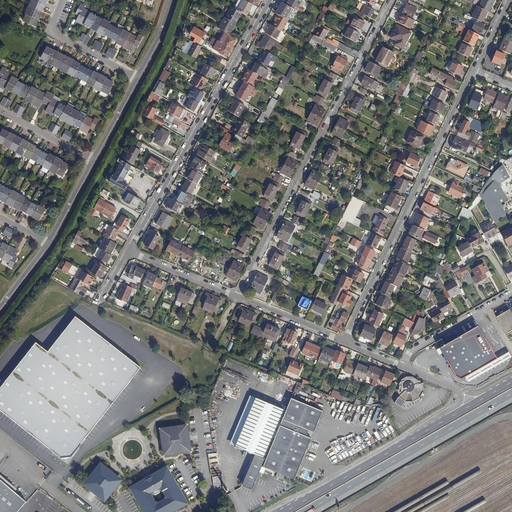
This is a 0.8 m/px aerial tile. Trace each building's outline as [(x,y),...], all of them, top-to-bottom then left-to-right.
[(32,0),(31,0),(29,6),(42,12),(45,5),(32,0)] [(243,0),(238,9),(242,12),(247,15),(253,4),(245,0),(243,0)] [(287,0),(286,0),(284,3),(292,7),(296,10),(302,0),(288,0),(287,0)] [(419,5),(410,0),(409,0),(407,3),(402,13),(412,19),(419,5)] [(482,0),(479,6),(488,11),(490,12),(491,12),(493,9),(491,8),(494,0),(482,0)] [(276,13),(278,14),(286,19),(292,7),(284,3),(282,2),(276,13)] [(352,12),(358,15),(364,18),(366,15),(370,17),(374,9),(365,5),(359,2),(356,7),(361,9),(360,11),(354,7),(352,12)] [(84,25),(84,24),(90,12),(91,12),(84,8),(86,5),(82,3),(77,12),(80,14),(77,21),(84,25)] [(42,12),(29,6),(28,6),(25,13),(27,13),(38,19),(39,19),(42,12)] [(242,12),(238,9),(232,6),(225,17),(236,23),(242,12)] [(485,17),(488,11),(479,6),(477,6),(472,17),(483,22),(485,17)] [(91,28),(97,16),(90,12),(84,24),(91,28)] [(35,26),(38,19),(27,13),(23,21),(35,26)] [(194,15),(191,13),(183,36),(185,37),(186,34),(187,35),(194,15)] [(273,26),(281,30),(282,31),(288,20),(286,19),(278,14),(275,20),(276,21),(273,26)] [(318,22),(320,23),(321,21),(326,22),(327,16),(320,14),(318,22)] [(397,23),(412,29),(416,21),(401,14),(397,23)] [(97,16),(91,28),(97,32),(104,20),(97,16)] [(218,28),(220,28),(225,32),(230,34),(236,23),(225,17),(218,28)] [(365,22),(355,17),(350,25),(361,30),(365,22)] [(103,36),(104,34),(110,24),(111,22),(104,19),(104,20),(97,32),(103,36)] [(486,25),(476,20),(472,29),(481,34),(486,25)] [(313,34),(323,39),(329,28),(319,23),(313,34)] [(117,28),(110,24),(104,34),(111,38),(117,28)] [(118,41),(123,31),(124,27),(119,25),(117,28),(111,38),(118,41)] [(281,30),(273,26),(271,25),(266,33),(276,39),(281,30)] [(412,33),(397,25),(390,37),(396,41),(395,44),(403,49),(412,33)] [(360,34),(349,28),(344,36),(355,42),(360,34)] [(123,31),(118,41),(117,43),(123,47),(130,33),(124,30),(123,31)] [(485,37),(469,30),(463,41),(474,46),(478,39),(483,41),(485,37)] [(223,55),(222,58),(222,59),(228,62),(230,58),(226,56),(236,40),(229,35),(230,34),(225,32),(220,41),(218,40),(213,49),(215,50),(223,55)] [(130,33),(123,47),(131,51),(135,43),(138,45),(143,37),(139,35),(138,37),(130,33)] [(314,46),(316,41),(321,44),(323,39),(313,34),(308,43),(314,46)] [(282,46),(264,35),(260,43),(259,42),(256,46),(268,52),(273,45),(280,49),(282,46)] [(326,41),(337,47),(350,54),(353,49),(339,42),(338,45),(336,44),(338,41),(333,39),(332,41),(327,38),(326,41)] [(511,49),(511,40),(505,38),(501,46),(511,51),(511,49)] [(326,41),(323,39),(321,44),(335,51),(337,47),(326,41)] [(203,47),(194,42),(187,54),(196,58),(203,47)] [(473,49),(462,44),(458,52),(469,57),(473,49)] [(47,62),(54,50),(47,46),(41,58),(47,62)] [(379,53),(376,60),(387,66),(394,52),(383,46),(381,50),(379,53)] [(47,62),(54,66),(61,53),(54,49),(54,50),(47,62)] [(424,54),(419,51),(415,59),(420,61),(424,54)] [(505,55),(496,51),(492,62),(501,66),(505,55)] [(61,53),(54,66),(60,69),(67,57),(61,53)] [(222,59),(222,58),(212,53),(210,57),(220,63),(222,59)] [(67,57),(60,69),(60,70),(67,73),(74,60),(67,56),(67,57)] [(341,57),(338,56),(331,69),(338,73),(340,70),(342,71),(348,61),(347,61),(341,57)] [(74,76),(80,65),(80,64),(74,60),(67,73),(74,76)] [(381,67),(370,61),(365,70),(376,76),(381,67)] [(464,67),(453,62),(449,70),(460,75),(464,67)] [(217,70),(206,64),(204,67),(201,72),(212,78),(217,70)] [(256,64),(251,71),(258,75),(264,78),(268,71),(256,64)] [(74,76),(81,79),(86,69),(80,65),(74,76)] [(287,77),(289,78),(293,71),(295,68),(292,66),(286,76),(287,77)] [(0,85),(6,89),(6,88),(12,76),(13,76),(5,72),(7,69),(3,67),(0,73),(0,76),(2,77),(0,80),(0,85)] [(454,78),(433,68),(430,74),(447,82),(445,85),(453,89),(457,82),(453,80),(454,78)] [(86,69),(81,79),(82,80),(80,82),(80,83),(84,85),(85,85),(87,82),(87,83),(93,72),(86,69)] [(258,75),(251,71),(248,69),(242,80),(244,81),(252,86),(258,75)] [(166,70),(160,81),(164,83),(170,73),(166,70)] [(93,72),(87,83),(87,84),(93,87),(100,75),(94,71),(93,72)] [(409,84),(412,86),(416,87),(421,76),(414,73),(410,82),(409,83),(409,84)] [(93,88),(100,91),(106,79),(107,78),(100,74),(100,75),(93,87),(93,88)] [(207,79),(198,74),(192,85),(201,90),(202,87),(205,82),(207,79)] [(19,80),(12,76),(6,88),(12,92),(13,91),(19,80)] [(379,83),(365,76),(361,83),(376,91),(379,83)] [(322,85),(330,89),(334,81),(326,77),(322,85)] [(106,79),(100,91),(98,94),(103,96),(105,96),(106,94),(107,94),(113,83),(106,79)] [(19,95),(25,84),(19,80),(13,91),(19,95)] [(154,92),(155,93),(160,96),(161,96),(164,91),(162,89),(164,83),(160,81),(154,92)] [(244,81),(236,96),(245,101),(253,86),(252,86),(244,81)] [(403,84),(401,88),(405,91),(409,84),(409,83),(405,81),(403,84)] [(26,98),(32,88),(25,84),(19,95),(26,98)] [(410,92),(412,86),(409,84),(405,91),(403,95),(411,99),(413,94),(410,92)] [(326,97),(330,89),(322,85),(318,92),(326,97)] [(25,100),(32,103),(39,90),(32,86),(32,88),(26,98),(25,100)] [(405,91),(401,88),(399,87),(396,92),(399,93),(403,95),(405,91)] [(447,93),(438,88),(433,96),(443,101),(447,93)] [(191,99),(199,103),(203,105),(205,102),(200,100),(202,98),(204,93),(197,89),(191,99)] [(481,91),(477,89),(470,107),(477,110),(483,96),(480,95),(481,91)] [(497,93),(488,89),(484,99),(493,103),(497,93)] [(39,90),(32,103),(39,107),(43,101),(46,102),(51,93),(47,92),(46,94),(39,90)] [(53,115),(54,114),(59,103),(60,102),(54,98),(55,96),(51,93),(46,102),(49,104),(45,111),(53,115)] [(403,95),(399,93),(393,104),(397,106),(403,95)] [(354,102),(362,106),(366,98),(358,94),(354,102)] [(496,117),(500,118),(503,112),(508,98),(499,94),(493,108),(498,110),(496,117)] [(194,111),(199,103),(191,99),(186,96),(184,99),(186,100),(183,105),(194,111)] [(245,106),(235,100),(229,111),(239,116),(245,106)] [(445,105),(434,100),(429,108),(441,114),(445,105)] [(362,106),(354,102),(350,109),(358,114),(362,106)] [(54,114),(60,117),(66,106),(59,103),(54,114)] [(184,109),(173,103),(168,112),(179,118),(184,109)] [(66,122),(73,109),(67,105),(66,106),(60,117),(59,119),(66,122)] [(157,109),(149,105),(143,115),(151,119),(157,109)] [(311,113),(321,118),(325,110),(316,105),(315,106),(311,113)] [(80,112),(73,109),(66,122),(73,126),(73,125),(79,114),(80,112)] [(269,115),(263,111),(259,119),(265,123),(265,122),(269,115)] [(440,116),(431,112),(426,120),(436,125),(440,116)] [(321,118),(311,113),(308,120),(307,120),(312,123),(317,125),(321,118)] [(80,128),(86,117),(85,117),(80,114),(79,114),(73,125),(80,128)] [(87,116),(86,117),(80,128),(79,129),(87,134),(91,127),(94,128),(99,120),(95,118),(94,120),(87,116)] [(308,120),(301,116),(298,122),(302,124),(310,128),(312,123),(307,120),(308,120)] [(236,134),(242,137),(250,123),(240,117),(235,127),(232,132),(236,134)] [(340,118),(336,126),(345,130),(349,123),(340,118)] [(472,122),(466,120),(464,119),(462,123),(460,122),(458,126),(460,127),(458,131),(464,133),(468,126),(470,127),(472,122)] [(473,119),(472,122),(470,127),(476,130),(479,121),(473,119)] [(186,124),(178,120),(176,124),(184,128),(186,124)] [(435,127),(421,121),(417,130),(430,136),(435,127)] [(235,127),(227,122),(224,127),(228,130),(232,132),(235,127)] [(224,127),(221,126),(219,129),(226,133),(219,146),(229,152),(233,144),(228,141),(232,136),(227,133),(228,130),(224,127)] [(345,130),(336,126),(332,133),(342,138),(345,130)] [(170,134),(161,129),(156,138),(154,137),(150,143),(156,146),(158,144),(162,147),(170,134)] [(299,129),(295,137),(303,141),(307,133),(299,129)] [(134,131),(131,137),(135,139),(136,140),(139,134),(134,131)] [(424,137),(412,131),(406,142),(418,148),(424,137)] [(470,135),(478,139),(480,134),(472,131),(470,135)] [(8,132),(8,133),(2,144),(1,145),(8,148),(15,136),(8,132)] [(246,140),(242,137),(236,134),(234,138),(251,148),(253,144),(246,140)] [(387,136),(383,134),(379,143),(383,145),(387,136)] [(458,148),(466,152),(470,144),(464,142),(465,140),(456,135),(450,147),(457,150),(458,148)] [(478,139),(470,135),(468,140),(475,143),(478,139)] [(15,136),(8,148),(15,152),(21,139),(15,136)] [(248,136),(246,140),(253,144),(256,140),(248,136)] [(291,144),(296,147),(299,149),(303,141),(295,137),(291,144)] [(21,139),(15,152),(14,152),(21,156),(28,143),(22,139),(21,139)] [(136,140),(135,139),(125,159),(131,163),(133,163),(140,150),(139,149),(142,143),(138,141),(136,140)] [(28,143),(21,156),(28,159),(28,158),(34,148),(35,147),(28,143)] [(216,152),(203,144),(200,150),(201,151),(206,154),(204,159),(210,162),(212,158),(216,152)] [(331,146),(327,153),(335,158),(339,150),(331,146)] [(34,148),(28,158),(35,162),(41,151),(34,148)] [(41,151),(35,162),(42,166),(48,155),(41,151)] [(335,158),(327,153),(323,161),(331,165),(335,158)] [(421,158),(411,153),(407,162),(416,166),(421,158)] [(48,155),(42,166),(40,169),(40,171),(45,173),(46,173),(48,171),(55,157),(48,154),(48,155)] [(166,161),(157,156),(154,162),(152,165),(150,169),(157,172),(159,168),(161,169),(166,161)] [(55,157),(48,171),(55,174),(55,173),(61,161),(62,161),(55,157)] [(191,166),(194,168),(201,172),(206,163),(196,157),(191,166)] [(288,157),(284,164),(294,169),(298,162),(288,157)] [(123,161),(121,160),(120,162),(121,163),(114,176),(112,176),(109,181),(125,190),(128,185),(122,181),(131,165),(130,165),(123,161)] [(61,161),(55,173),(62,177),(64,172),(66,169),(68,165),(61,161)] [(391,173),(400,177),(405,166),(396,161),(391,173)] [(364,174),(366,175),(369,170),(369,171),(373,164),(369,162),(364,173),(364,174)] [(469,166),(460,162),(458,167),(455,166),(452,171),(464,177),(469,166)] [(294,169),(284,164),(281,172),(290,177),(294,169)] [(479,194),(482,200),(494,221),(495,223),(507,216),(502,206),(506,203),(505,202),(509,201),(501,186),(504,182),(511,178),(503,165),(500,167),(494,173),(491,177),(482,189),(479,194)] [(187,179),(197,184),(203,173),(201,172),(194,168),(187,179)] [(492,173),(482,168),(480,172),(490,177),(492,173)] [(309,177),(318,182),(322,175),(313,170),(309,177)] [(366,175),(364,174),(361,179),(358,186),(356,189),(360,191),(367,175),(366,175)] [(318,182),(309,177),(305,185),(314,190),(318,182)] [(409,181),(400,177),(394,188),(404,193),(409,181)] [(187,179),(181,189),(190,195),(197,184),(187,179)] [(268,188),(276,193),(280,185),(272,181),(268,188)] [(459,183),(454,181),(449,193),(458,198),(463,188),(458,185),(459,183)] [(4,187),(0,194),(0,201),(4,203),(11,191),(11,190),(4,187)] [(272,200),(276,193),(268,188),(264,196),(272,200)] [(181,189),(175,200),(181,203),(188,207),(194,197),(190,195),(181,189)] [(11,207),(17,194),(11,191),(4,203),(4,204),(10,208),(11,207)] [(436,194),(429,191),(425,200),(436,205),(440,196),(436,194)] [(140,199),(129,193),(125,201),(135,208),(140,199)] [(392,193),(386,204),(396,209),(401,197),(397,195),(392,193)] [(18,194),(17,194),(11,207),(17,210),(18,210),(24,198),(18,194)] [(471,210),(482,200),(479,194),(469,208),(471,210)] [(364,202),(353,196),(351,199),(347,207),(344,212),(341,218),(359,227),(362,220),(356,217),(364,202)] [(24,198),(18,210),(25,214),(31,202),(24,198)] [(181,203),(175,200),(172,198),(167,207),(176,212),(181,203)] [(261,198),(260,201),(269,206),(271,203),(261,198)] [(304,198),(300,206),(308,210),(312,202),(307,199),(304,198)] [(114,212),(116,208),(99,199),(90,214),(94,216),(97,210),(111,218),(112,215),(114,212)] [(269,206),(260,201),(258,204),(267,209),(269,206)] [(31,202),(25,214),(31,217),(37,206),(31,202)] [(438,209),(424,202),(421,209),(431,214),(432,212),(436,214),(438,209)] [(38,206),(37,206),(31,217),(31,218),(38,222),(41,217),(42,214),(45,209),(38,206)] [(308,210),(300,206),(296,213),(304,218),(308,210)] [(468,209),(463,207),(458,219),(462,220),(463,216),(468,209)] [(262,209),(258,216),(267,221),(270,213),(262,209)] [(173,217),(163,212),(156,224),(166,229),(173,217)] [(389,220),(380,216),(380,217),(378,216),(379,215),(377,214),(376,214),(375,216),(376,216),(374,220),(373,220),(372,221),(373,222),(374,223),(375,222),(376,223),(373,229),(384,234),(386,230),(384,229),(389,220)] [(418,214),(413,225),(424,230),(430,219),(418,214)] [(122,215),(115,228),(120,231),(122,232),(124,229),(125,229),(130,220),(122,215)] [(267,221),(258,216),(254,224),(263,228),(267,221)] [(282,229),(291,234),(295,226),(286,221),(282,229)] [(495,223),(494,221),(481,228),(487,239),(500,232),(495,223)] [(106,237),(113,242),(120,231),(115,228),(106,223),(101,232),(104,233),(103,236),(106,237)] [(424,230),(413,225),(409,234),(417,238),(420,239),(422,234),(434,240),(436,235),(424,230)] [(511,243),(511,227),(501,233),(508,246),(511,243)] [(287,241),(291,234),(282,229),(278,237),(287,241)] [(160,237),(152,232),(145,244),(153,249),(160,237)] [(245,232),(240,240),(249,245),(253,237),(245,232)] [(382,238),(371,233),(369,237),(366,244),(376,249),(379,241),(380,242),(382,238)] [(484,241),(479,233),(467,239),(468,241),(458,247),(463,257),(473,251),(472,248),(484,241)] [(87,241),(76,235),(74,238),(85,245),(87,241)] [(408,236),(402,247),(411,252),(416,240),(408,236)] [(100,248),(102,250),(110,255),(117,244),(113,242),(106,237),(100,248)] [(361,242),(354,238),(351,244),(358,247),(361,242)] [(178,255),(183,246),(171,240),(166,249),(178,255)] [(249,245),(240,240),(237,248),(245,252),(249,245)] [(325,252),(333,255),(333,254),(329,252),(331,249),(334,242),(330,240),(329,243),(325,251),(325,252)] [(280,245),(290,250),(292,247),(281,242),(280,245)] [(1,244),(0,246),(0,258),(1,260),(8,247),(2,243),(1,244)] [(183,245),(183,246),(178,255),(190,261),(195,252),(183,245)] [(290,250),(280,245),(279,247),(289,253),(290,250)] [(8,246),(8,247),(1,260),(9,264),(7,267),(11,269),(16,260),(13,258),(13,257),(16,251),(8,246)] [(362,256),(371,260),(375,252),(366,247),(363,253),(362,256)] [(411,252),(402,247),(397,259),(407,264),(412,252),(411,252)] [(233,249),(231,252),(242,257),(243,254),(233,249)] [(110,255),(102,250),(97,257),(107,263),(112,255),(110,255)] [(273,257),(281,262),(285,254),(277,250),(273,257)] [(325,252),(319,263),(321,264),(324,265),(325,266),(326,264),(324,263),(327,259),(330,261),(333,255),(325,252)] [(212,256),(214,257),(218,259),(219,259),(218,260),(225,264),(227,259),(217,254),(217,255),(214,253),(212,256)] [(367,269),(371,260),(362,256),(358,265),(367,269)] [(277,269),(281,262),(273,257),(269,265),(277,269)] [(410,265),(407,264),(397,259),(392,270),(404,276),(410,265)] [(234,260),(230,268),(239,273),(244,265),(234,260)] [(107,267),(97,261),(91,272),(100,278),(107,267)] [(72,265),(66,262),(61,270),(68,273),(72,265)] [(448,262),(443,264),(448,272),(452,270),(448,262)] [(489,271),(484,263),(472,270),(475,276),(473,277),(476,283),(487,277),(484,273),(489,271)] [(225,275),(228,267),(222,264),(218,271),(225,275)] [(319,276),(324,265),(321,264),(316,274),(319,276)] [(145,270),(133,266),(128,277),(135,280),(135,279),(140,281),(145,270)] [(473,281),(465,267),(460,270),(457,272),(461,277),(464,276),(468,284),(473,281)] [(239,273),(230,268),(227,276),(235,280),(239,273)] [(352,279),(360,283),(364,275),(356,270),(351,279),(352,279)] [(392,270),(387,282),(395,285),(399,287),(404,276),(392,270)] [(82,271),(77,279),(85,283),(89,285),(94,277),(82,271)] [(152,288),(153,286),(156,277),(157,276),(148,272),(143,284),(144,284),(151,288),(152,288)] [(259,273),(255,281),(264,286),(268,278),(259,273)] [(282,279),(273,274),(271,278),(280,282),(282,279)] [(325,279),(313,274),(312,277),(316,278),(314,281),(316,282),(318,280),(324,282),(325,279)] [(436,278),(427,274),(425,278),(430,281),(430,282),(434,284),(436,279),(436,278)] [(346,289),(346,290),(352,279),(351,279),(343,275),(338,286),(344,289),(346,289)] [(156,277),(153,286),(160,289),(164,281),(156,277)] [(85,283),(77,279),(76,278),(69,289),(79,294),(85,283)] [(264,286),(255,281),(251,289),(260,293),(264,286)] [(395,285),(387,282),(386,281),(380,292),(382,293),(389,297),(395,285)] [(455,281),(445,287),(447,292),(451,297),(461,292),(455,281)] [(131,287),(124,284),(122,287),(120,291),(119,294),(118,294),(116,298),(126,302),(131,291),(129,291),(131,287)] [(344,289),(338,286),(331,302),(336,305),(344,289)] [(182,302),(187,290),(179,287),(177,292),(180,293),(176,300),(177,301),(182,302)] [(426,301),(428,297),(430,292),(431,290),(424,287),(419,297),(426,301)] [(194,293),(187,290),(182,302),(187,305),(190,297),(192,298),(194,293)] [(207,311),(214,296),(206,292),(204,297),(207,299),(202,309),(207,311)] [(383,307),(386,309),(392,298),(389,297),(382,293),(376,304),(383,307)] [(214,296),(207,311),(212,314),(217,303),(219,304),(221,299),(214,296)] [(312,301),(303,296),(299,303),(298,306),(307,310),(312,301)] [(327,305),(315,299),(311,309),(323,314),(327,305)] [(437,304),(439,308),(443,314),(452,308),(453,308),(448,299),(437,304)] [(135,314),(138,308),(130,305),(128,311),(135,314)] [(244,323),(249,311),(241,307),(239,312),(242,313),(239,321),(244,323)] [(443,314),(439,308),(429,313),(434,323),(444,317),(443,314)] [(452,308),(443,314),(444,317),(454,311),(452,308)] [(496,317),(504,330),(506,334),(511,330),(511,313),(510,309),(503,312),(502,310),(497,313),(499,315),(496,317)] [(383,314),(375,310),(373,315),(372,314),(371,317),(369,316),(367,322),(378,327),(383,314)] [(212,314),(207,311),(206,315),(202,324),(203,325),(202,329),(206,331),(212,321),(210,320),(212,314)] [(257,314),(249,311),(244,323),(249,326),(253,318),(255,319),(257,314)] [(343,313),(339,311),(336,317),(331,328),(341,333),(344,332),(346,328),(343,326),(349,314),(344,311),(343,313)] [(36,342),(0,387),(0,410),(61,458),(71,457),(140,367),(76,317),(48,352),(36,342)] [(425,319),(419,317),(416,323),(414,328),(412,334),(414,335),(421,331),(421,329),(423,327),(423,325),(423,323),(424,321),(425,319)] [(416,323),(405,318),(403,323),(414,328),(416,323)] [(260,331),(269,335),(273,326),(266,323),(263,329),(260,331)] [(375,329),(366,324),(361,335),(371,339),(375,329)] [(273,326),(269,335),(277,338),(281,329),(273,326)] [(406,328),(401,326),(393,343),(402,347),(407,337),(403,335),(406,328)] [(497,357),(478,326),(440,347),(456,376),(461,378),(466,376),(497,357)] [(298,333),(287,328),(282,341),(286,343),(288,342),(293,344),(298,333)] [(393,336),(384,331),(379,343),(388,347),(393,336)] [(237,340),(231,337),(233,334),(231,334),(228,339),(236,342),(237,340)] [(281,343),(275,341),(273,347),(278,349),(281,343)] [(320,349),(306,343),(302,352),(316,358),(320,349)] [(331,363),(332,360),(336,351),(324,346),(319,358),(331,363)] [(336,351),(332,360),(341,364),(346,354),(336,350),(336,351)] [(511,356),(509,351),(497,357),(466,376),(469,382),(511,356)] [(353,375),(357,365),(350,362),(350,360),(348,359),(346,364),(347,364),(344,371),(353,375)] [(303,365),(291,360),(287,370),(299,375),(303,365)] [(358,363),(357,365),(353,375),(360,378),(359,381),(363,382),(366,376),(369,368),(358,363)] [(369,368),(366,376),(374,379),(378,381),(382,370),(373,367),(370,365),(369,368)] [(395,375),(386,371),(381,382),(390,386),(395,375)] [(412,377),(407,376),(402,379),(399,383),(399,389),(397,390),(400,395),(398,397),(406,401),(413,401),(420,397),(424,390),(424,382),(422,383),(420,380),(419,380),(412,377)] [(262,466),(286,410),(256,397),(236,446),(255,455),(243,484),(252,488),(262,466)] [(323,411),(291,398),(286,410),(262,466),(295,479),(312,438),(307,436),(283,427),(286,421),(309,430),(314,432),(323,411)] [(307,436),(309,430),(286,421),(283,427),(307,436)] [(192,453),(188,424),(158,428),(163,458),(192,453)] [(123,480),(100,462),(82,484),(105,503),(123,480)] [(175,511),(189,504),(167,465),(128,488),(142,511),(175,511)] [(0,478),(0,511),(17,511),(27,502),(0,478)] [(111,499),(114,504),(121,501),(118,495),(111,499)]
